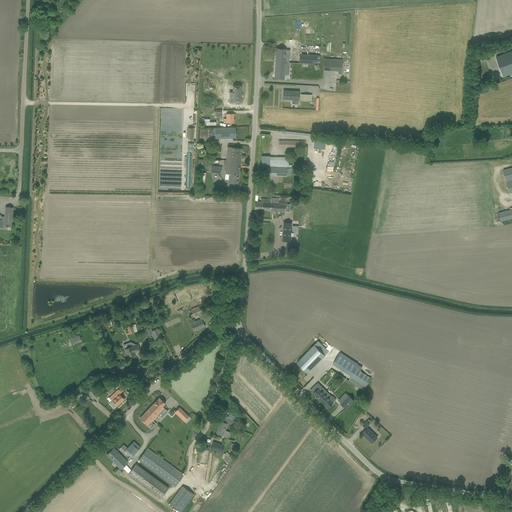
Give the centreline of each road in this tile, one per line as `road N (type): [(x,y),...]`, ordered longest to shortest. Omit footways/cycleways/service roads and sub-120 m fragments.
road 1 (unclassified): [(511,504),(381,476),(236,331)]
road 2 (unclassified): [(236,331),(259,0)]
road 3 (unclassified): [(23,511),(214,329),(236,331)]
road 4 (unclassified): [(28,0),(19,153)]
